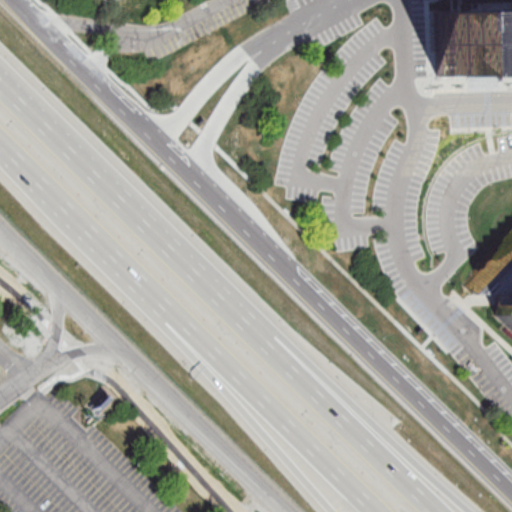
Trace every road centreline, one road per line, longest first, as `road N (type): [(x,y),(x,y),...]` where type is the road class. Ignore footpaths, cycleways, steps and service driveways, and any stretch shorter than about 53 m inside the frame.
road 1 (secondary): [(511,489),(13,0)]
road 2 (secondary): [(0,230),(285,511)]
road 3 (motorway): [(471,511),(297,352),(245,323)]
road 4 (motorway): [(171,316),(373,511)]
road 5 (motorway): [(436,511),(245,323)]
road 6 (motorway): [(171,316),(336,511)]
road 7 (motorway): [(0,143),(171,316)]
road 8 (residential): [(229,209),(226,152),(236,95),(288,31)]
road 9 (motorway): [(245,323),(119,196)]
road 10 (residential): [(288,31),(233,60),(147,130)]
road 11 (motorway): [(119,196),(0,81)]
